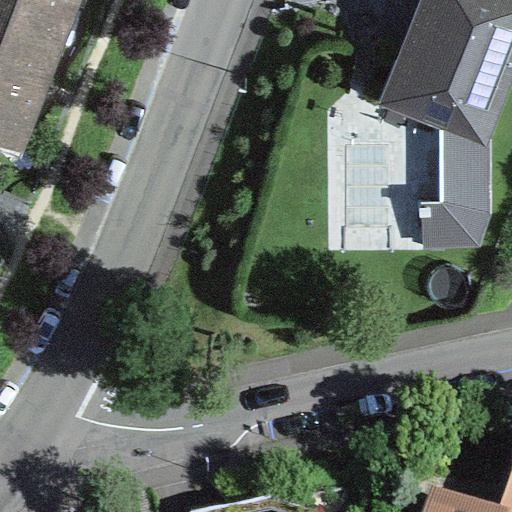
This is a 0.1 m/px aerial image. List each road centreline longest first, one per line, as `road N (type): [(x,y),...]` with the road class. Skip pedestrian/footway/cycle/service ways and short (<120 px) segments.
road 1 (residential): [(52,401),(100,423),(177,427),(511,352)]
road 2 (tertiary): [(52,401),(220,0)]
